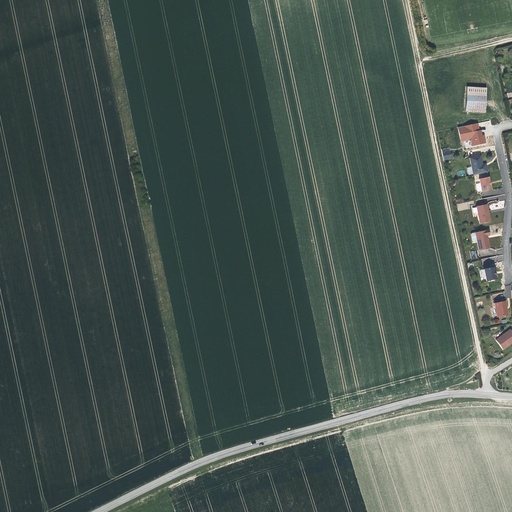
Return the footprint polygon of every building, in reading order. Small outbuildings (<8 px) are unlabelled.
[(485,87),(466,86),(465,110),(484,111),(485,87)] [(478,122),(459,126),(461,140),(467,139),(471,141),(472,145),(486,142),(485,136),(482,136),(481,130),(479,130),(478,122)] [(474,173),(474,174),(487,171),(486,165),(483,166),(482,163),(481,154),(471,157),(473,166),(474,173)] [(489,176),(479,178),(482,191),(491,189),(489,176)] [(489,222),(487,209),(486,205),(476,207),(477,211),(479,224),(489,222)] [(487,230),(471,233),(474,248),(487,245),(485,237),(488,236),(487,230)] [(484,269),(485,274),(487,281),(496,279),(495,272),(494,267),(484,269)] [(505,300),(495,302),(498,316),(508,314),(505,300)] [(511,335),(506,330),(494,344),(503,352),(511,340),(511,335)]
